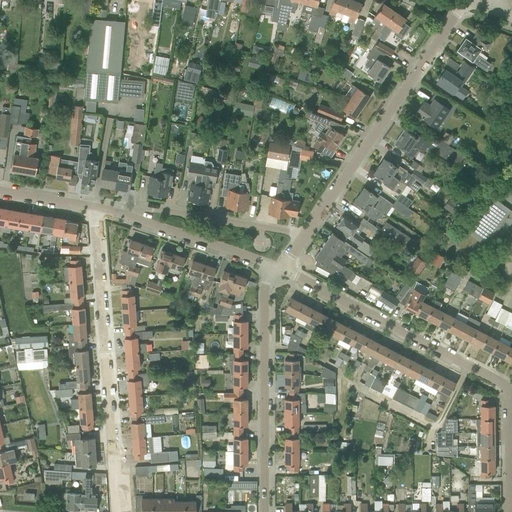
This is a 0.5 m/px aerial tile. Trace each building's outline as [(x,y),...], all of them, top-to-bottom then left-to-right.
[(153,0),(151,20),(159,21),(161,6),(161,0),(153,0)] [(218,8),(219,0),(207,0),(206,9),(217,11),(218,8)] [(277,21),(276,29),(278,30),(286,22),(288,11),(294,13),(297,2),(303,3),(304,0),(290,0),(289,5),(281,3),(279,14),(277,21)] [(304,0),(303,3),(301,11),(303,12),(305,12),(308,13),(312,14),(321,17),(322,14),(324,8),(318,6),(317,6),(318,2),(318,0),(304,0)] [(343,13),(348,0),(333,0),(330,8),(328,14),(335,16),(337,10),(343,13)] [(362,4),(352,0),(348,0),(343,13),(342,18),(341,21),(346,23),(347,21),(353,23),(355,18),(356,18),(362,4)] [(381,31),(394,11),(383,4),(374,16),(375,16),(371,21),(374,24),(373,25),(376,28),(370,37),(371,38),(365,47),(371,50),(370,50),(372,51),(374,47),(377,41),(376,41),(378,37),(381,33),(380,32),(381,31)] [(248,6),(247,6),(241,5),(239,14),(247,15),(248,6)] [(381,33),(378,37),(384,41),(392,28),(397,31),(395,35),(401,39),(410,27),(404,23),(406,19),(394,11),(381,31),(380,32),(381,33)] [(318,26),(321,17),(312,14),(307,29),(317,32),(318,26)] [(321,17),(318,26),(325,28),(328,16),(322,14),(321,17)] [(83,97),(83,100),(118,103),(118,96),(130,97),(132,82),(120,81),(120,72),(124,31),(124,21),(106,20),(96,19),(90,18),(89,31),(87,59),(87,64),(86,69),(85,79),(83,97)] [(358,19),(352,33),(350,37),(357,40),(365,21),(358,19)] [(476,53),(481,46),(486,50),(491,43),(476,33),(470,43),(465,39),(458,50),(460,51),(456,56),(460,59),(464,54),(466,56),(465,56),(485,70),(490,63),(476,53)] [(393,50),(377,41),(374,47),(384,54),(385,54),(390,56),(393,50)] [(240,50),(242,44),(235,42),(233,48),(240,50)] [(389,67),(379,61),(384,54),(374,47),(372,51),(370,50),(366,57),(368,58),(364,64),(369,68),(367,70),(370,72),(369,74),(376,78),(375,79),(377,80),(377,79),(380,81),(381,81),(380,80),(389,67)] [(38,60),(37,67),(59,70),(60,63),(38,60)] [(462,86),(475,69),(465,62),(455,77),(445,70),(438,79),(444,84),(443,86),(462,99),(468,91),(462,86)] [(154,67),(153,72),(165,75),(167,70),(154,67)] [(186,70),(183,79),(195,82),(197,73),(186,70)] [(306,71),(303,81),(310,83),(311,78),(309,78),(310,72),(306,71)] [(269,74),(268,80),(277,83),(279,78),(269,74)] [(153,75),(152,80),(153,80),(156,81),(172,84),(173,80),(153,75)] [(266,92),(269,83),(263,81),(260,90),(266,92)] [(370,96),(361,90),(357,88),(352,85),(345,95),(350,99),(362,107),(370,96)] [(362,107),(350,99),(345,95),(341,94),(339,98),(346,103),(342,109),(355,118),(362,107)] [(434,99),(429,105),(423,101),(415,113),(436,127),(448,109),(434,99)] [(24,111),(25,101),(14,100),(13,109),(24,111)] [(2,105),(0,122),(0,134),(7,136),(8,136),(11,107),(2,105)] [(74,105),(70,144),(79,144),(83,106),(74,105)] [(262,109),(254,106),(253,113),(261,114),(262,109)] [(327,107),(323,115),(340,121),(343,114),(327,107)] [(134,120),(144,120),(144,108),(135,108),(134,120)] [(307,108),(304,116),(319,121),(319,122),(315,127),(315,130),(320,134),(317,138),(318,139),(313,146),(321,151),(325,145),(333,150),(339,141),(341,141),(343,138),(342,136),(343,135),(339,132),(345,124),(335,120),(307,108)] [(491,108),(484,118),(490,122),(497,112),(491,108)] [(86,122),(96,122),(96,114),(87,114),(86,122)] [(134,123),(131,142),(133,143),(142,144),(144,124),(134,123)] [(38,136),(39,129),(25,127),(24,134),(38,136)] [(457,167),(464,154),(430,136),(426,141),(417,135),(416,137),(404,129),(394,144),(406,152),(404,155),(411,159),(418,149),(423,153),(427,147),(452,162),(451,164),(457,167)] [(445,131),(441,140),(450,145),(454,135),(445,131)] [(193,146),(196,133),(190,132),(188,145),(193,146)] [(12,160),(11,170),(17,171),(17,173),(33,175),(34,174),(35,174),(37,164),(38,165),(39,159),(38,159),(38,158),(34,157),(36,144),(30,143),(31,138),(17,135),(14,153),(13,153),(12,160)] [(295,146),(303,149),(305,142),(297,139),(295,146)] [(289,150),(290,145),(269,140),(266,156),(288,160),(289,150)] [(137,171),(142,144),(133,143),(131,162),(133,162),(132,165),(127,164),(127,165),(118,164),(117,171),(114,188),(128,190),(131,170),(137,171)] [(97,160),(96,160),(88,159),(90,145),(79,144),(78,162),(76,173),(83,174),(81,182),(84,183),(84,184),(85,185),(86,186),(87,186),(88,186),(89,185),(90,185),(90,184),(93,184),(97,160)] [(225,149),(218,148),(216,161),(223,162),(225,149)] [(297,168),(299,158),(300,152),(289,150),(288,160),(286,166),(297,168)] [(177,153),(176,162),(183,163),(185,155),(177,153)] [(76,175),(76,173),(78,162),(59,158),(60,157),(51,155),(48,173),(56,174),(55,177),(70,180),(71,174),(76,175)] [(380,165),(379,166),(398,179),(406,185),(416,191),(420,186),(410,179),(409,179),(406,177),(409,174),(406,172),(407,171),(404,169),(397,164),(396,167),(392,164),(384,159),(383,160),(381,161),(379,163),(380,165)] [(114,188),(117,171),(109,169),(110,161),(105,160),(100,185),(114,188)] [(423,167),(419,164),(414,161),(410,166),(415,169),(419,172),(423,167)] [(161,167),(162,163),(155,162),(153,176),(151,176),(150,182),(149,183),(148,183),(148,187),(149,187),(148,193),(156,195),(161,167)] [(197,202),(203,170),(203,167),(204,164),(189,162),(187,178),(194,179),(194,183),(191,183),(190,190),(189,190),(189,194),(190,194),(189,200),(197,202)] [(278,216),(284,178),(285,178),(286,166),(280,165),(274,197),(272,197),(271,204),(270,204),(269,208),(270,208),(269,214),(278,216)] [(217,167),(211,166),(211,168),(203,167),(203,170),(197,202),(206,203),(207,198),(208,198),(209,193),(208,193),(209,186),(213,187),(214,182),(215,183),(217,167)] [(401,193),(406,185),(398,179),(379,166),(374,173),(386,181),(384,184),(391,189),(391,188),(399,194),(396,200),(407,208),(407,207),(412,201),(401,193)] [(161,167),(156,195),(165,196),(166,191),(167,191),(168,186),(167,186),(171,186),(173,174),(173,173),(173,170),(161,167)] [(419,172),(415,169),(410,175),(422,184),(423,184),(429,188),(433,182),(419,172)] [(482,188),(490,178),(482,171),(473,183),(482,188)] [(250,189),(248,182),(246,182),(245,172),(241,173),(241,176),(235,208),(244,210),(245,204),(246,205),(246,204),(248,204),(248,201),(246,201),(247,200),(246,200),(247,192),(249,192),(250,189)] [(260,194),(263,174),(255,172),(252,193),(260,194)] [(235,208),(241,176),(235,175),(232,190),(229,189),(228,197),(227,197),(226,201),(227,201),(226,207),(235,208)] [(284,178),(278,216),(287,217),(287,214),(296,216),(299,202),(298,202),(291,201),(293,193),(288,192),(290,179),(285,178),(284,178)] [(511,221),(511,189),(502,182),(492,196),(490,195),(465,228),(468,230),(484,242),(486,244),(486,243),(492,235),(498,240),(511,221)] [(470,205),(482,188),(473,183),(461,199),(470,205)] [(392,204),(384,199),(377,194),(375,196),(364,188),(359,195),(378,208),(383,212),(389,215),(394,208),(408,217),(412,211),(407,207),(407,208),(396,200),(392,204)] [(355,201),(354,202),(362,208),(365,211),(364,213),(374,220),(375,218),(376,218),(379,217),(383,212),(378,208),(359,195),(358,197),(356,197),(354,199),(355,201)] [(450,201),(444,209),(449,212),(450,212),(455,205),(450,201)] [(0,231),(5,232),(8,210),(0,208),(0,224),(1,224),(0,228),(0,231)] [(17,227),(20,212),(8,210),(5,232),(10,233),(11,226),(17,227)] [(28,236),(31,214),(20,212),(17,227),(24,228),(23,235),(28,236)] [(40,231),(43,216),(31,214),(28,236),(32,237),(33,230),(40,231)] [(363,238),(358,235),(354,231),(358,225),(344,215),(336,226),(343,231),(342,233),(358,245),(356,248),(368,256),(374,248),(362,240),(363,238)] [(50,240),(54,218),(43,216),(40,231),(47,232),(46,239),(50,240)] [(63,235),(66,220),(54,218),(50,240),(51,240),(50,245),(54,245),(55,241),(56,234),(62,235),(63,235)] [(76,232),(77,223),(66,220),(63,235),(62,235),(62,237),(69,239),(68,243),(77,244),(79,232),(76,232)] [(415,241),(386,222),(381,230),(409,249),(415,241)] [(484,242),(468,230),(457,244),(473,256),(484,242)] [(369,257),(344,241),(340,238),(332,233),(320,250),(342,265),(345,261),(340,257),(345,250),(364,263),(369,257)] [(126,251),(124,259),(127,260),(125,264),(129,266),(126,273),(132,274),(134,267),(136,262),(142,243),(130,239),(126,251)] [(154,247),(142,243),(136,262),(148,266),(151,259),(150,259),(154,247)] [(158,259),(154,269),(166,273),(169,266),(173,253),(161,249),(158,259)] [(347,268),(342,265),(320,250),(314,258),(316,260),(314,265),(328,272),(331,267),(342,275),(347,268)] [(185,257),(173,253),(169,266),(180,270),(185,257)] [(441,262),(443,258),(444,257),(436,253),(429,262),(439,267),(441,262)] [(410,269),(418,274),(426,262),(418,257),(410,269)] [(70,266),(68,266),(69,282),(82,281),(80,265),(79,260),(70,260),(70,266)] [(200,276),(204,264),(192,260),(188,272),(200,276)] [(215,268),(204,264),(200,276),(197,285),(208,289),(211,280),(215,268)] [(135,284),(140,269),(134,267),(132,274),(130,282),(135,284)] [(229,292),(230,286),(231,286),(235,274),(223,270),(217,288),(224,290),(222,295),(219,304),(224,306),(230,308),(231,305),(233,299),(227,297),(229,292)] [(454,291),(461,276),(451,271),(443,286),(454,291)] [(246,278),(235,274),(231,286),(230,286),(229,292),(239,295),(241,290),(242,290),(246,278)] [(171,278),(165,276),(162,285),(168,287),(171,278)] [(467,293),(472,282),(467,279),(461,290),(467,293)] [(83,296),(82,281),(69,282),(69,287),(69,290),(70,296),(73,296),(73,302),(83,301),(82,296),(83,296)] [(148,281),(145,289),(159,294),(162,285),(157,284),(154,283),(148,281)] [(431,282),(429,287),(435,290),(437,285),(431,282)] [(478,297),(483,288),(472,282),(467,293),(468,293),(467,293),(478,298),(478,297)] [(194,295),(196,287),(191,285),(188,294),(194,295)] [(410,287),(400,301),(399,302),(405,306),(404,307),(415,313),(421,301),(425,294),(410,287)] [(494,293),(491,292),(483,288),(478,297),(489,303),(494,293)] [(134,311),(133,295),(131,295),(131,290),(121,290),(122,296),(121,296),(122,311),(134,311)] [(383,290),(377,299),(393,308),(398,300),(383,290)] [(296,315),(302,303),(290,298),(284,309),(296,315)] [(437,324),(443,312),(438,310),(441,303),(436,300),(432,307),(426,318),(437,324)] [(502,304),(493,300),(486,313),(494,318),(502,304)] [(85,323),(84,307),(83,307),(83,301),(73,302),(53,303),(43,303),(43,306),(43,310),(60,309),(71,309),(72,324),(85,323)] [(426,318),(432,307),(421,301),(415,313),(426,318)] [(242,320),(242,314),(242,303),(231,305),(230,308),(224,306),(221,314),(233,315),(233,318),(233,334),(246,334),(246,320),(242,320)] [(307,321),(313,309),(302,303),(296,315),(307,321)] [(457,313),(457,312),(446,307),(443,312),(437,324),(448,330),(457,313)] [(317,326),(324,315),(313,309),(307,321),(317,326)] [(135,326),(134,311),(122,311),(123,327),(124,327),(124,332),(134,332),(133,326),(135,326)] [(459,335),(465,323),(455,319),(455,318),(455,317),(458,312),(457,312),(457,313),(448,330),(459,335)] [(328,332),(335,320),(324,315),(317,326),(328,332)] [(469,316),(465,324),(465,323),(459,335),(470,341),(476,329),(480,322),(469,316)] [(339,338),(345,326),(335,320),(328,332),(339,338)] [(86,339),(85,323),(72,324),(73,334),(68,334),(69,345),(76,345),(86,344),(85,339),(86,339)] [(345,326),(339,338),(350,343),(356,332),(345,326)] [(481,347),(487,335),(476,329),(470,341),(481,347)] [(125,338),(124,338),(125,354),(137,353),(147,352),(146,344),(137,344),(136,338),(142,338),(152,337),(152,330),(141,331),(134,332),(124,332),(125,338)] [(292,332),(287,346),(287,350),(291,350),(296,350),(301,338),(299,337),(294,334),(292,332)] [(356,332),(350,343),(361,349),(367,337),(356,332)] [(246,347),(246,334),(233,334),(228,334),(228,341),(233,341),(233,353),(242,353),(242,347),(246,347)] [(16,349),(46,347),(45,335),(15,337),(16,349)] [(492,352),(498,340),(487,335),(481,347),(492,352)] [(372,355),(378,343),(367,337),(361,349),(358,355),(363,358),(366,352),(372,355)] [(503,358),(509,346),(498,340),(492,352),(503,358)] [(194,342),(194,353),(203,353),(203,342),(194,342)] [(383,360),(389,349),(378,343),(372,355),(367,365),(371,368),(375,363),(377,364),(379,359),(383,360)] [(86,350),(86,344),(76,345),(77,350),(74,351),(75,366),(88,365),(87,350),(86,350)] [(511,362),(511,347),(509,346),(503,358),(511,362)] [(46,349),(32,350),(33,360),(47,359),(46,349)] [(394,366),(400,354),(389,349),(383,360),(383,361),(381,366),(392,371),(394,366)] [(25,351),(16,351),(17,361),(25,361),(25,351)] [(137,353),(125,354),(127,369),(128,375),(137,374),(137,369),(139,368),(137,353)] [(243,359),(242,353),(233,353),(230,353),(230,373),(233,373),(246,373),(246,359),(243,359)] [(289,359),(284,359),(284,373),(298,373),(299,373),(299,365),(298,365),(298,354),(298,353),(296,353),(288,353),(289,359)] [(405,372),(411,360),(400,354),(394,366),(405,372)] [(207,368),(207,356),(196,356),(196,368),(207,368)] [(416,378),(422,366),(411,360),(405,372),(416,378)] [(89,381),(88,365),(75,366),(76,382),(79,382),(80,387),(89,386),(89,381)] [(427,383),(433,371),(422,366),(416,378),(413,383),(424,389),(427,383)] [(334,378),(336,370),(323,367),(321,375),(334,378)] [(369,387),(374,377),(375,378),(378,371),(374,368),(371,373),(370,372),(363,384),(369,387)] [(195,392),(194,371),(183,372),(184,392),(195,392)] [(438,389),(444,377),(433,371),(427,383),(438,389)] [(148,373),(143,373),(137,374),(128,375),(128,380),(127,380),(129,396),(140,395),(140,387),(149,386),(148,373)] [(246,387),(246,373),(233,373),(233,393),(242,393),(242,387),(246,387)] [(298,373),(284,373),(284,387),(289,387),(289,393),(298,393),(298,380),(299,380),(299,373),(298,373)] [(386,383),(375,378),(374,377),(369,387),(381,393),(386,383)] [(444,377),(438,389),(436,392),(441,394),(439,398),(446,402),(449,395),(455,383),(444,377)] [(325,384),(325,403),(335,403),(335,384),(325,384)] [(78,398),(70,399),(71,409),(78,408),(91,407),(90,392),(89,392),(89,386),(80,387),(80,392),(77,393),(78,398)] [(403,403),(408,393),(397,387),(392,398),(403,403)] [(72,396),(71,388),(49,390),(53,397),(72,396)] [(242,399),(242,393),(233,393),(224,393),(223,399),(233,399),(233,412),(247,412),(247,399),(242,399)] [(298,404),(298,393),(289,393),(289,399),(284,399),(284,412),(298,412),(305,412),(305,404),(298,404)] [(419,399),(408,393),(403,403),(413,409),(419,399)] [(142,411),(140,395),(129,396),(130,412),(131,412),(131,417),(140,416),(140,411),(142,411)] [(488,405),(488,400),(480,400),(480,419),(494,419),(494,405),(488,405)] [(92,423),(91,407),(78,408),(79,413),(79,419),(80,424),(82,424),(83,429),(92,429),(92,423)] [(233,412),(233,432),(242,432),(242,426),(246,426),(247,412),(233,412)] [(298,432),(298,412),(284,412),(284,426),(289,426),(289,432),(298,432)] [(144,437),(143,423),(164,422),(163,414),(140,416),(131,417),(131,422),(132,438),(144,437)] [(457,418),(447,418),(446,418),(439,432),(452,432),(457,432),(457,418)] [(494,419),(480,419),(476,419),(476,432),(494,432),(494,419)] [(79,432),(78,424),(67,425),(67,433),(79,432)] [(217,432),(198,433),(199,440),(217,438),(217,432)] [(242,438),(242,432),(233,432),(233,451),(247,451),(247,438),(242,438)] [(298,451),(298,432),(289,432),(289,438),(284,438),(284,451),(298,451)] [(452,446),(452,432),(439,432),(436,432),(436,446),(452,446)] [(494,445),(494,432),(476,432),(476,445),(494,445)] [(94,437),(84,438),(80,438),(79,433),(65,434),(65,440),(71,440),(71,445),(74,445),(75,453),(95,451),(94,437)] [(34,437),(11,443),(4,444),(0,445),(0,464),(9,463),(17,461),(13,448),(26,445),(27,451),(37,449),(34,437)] [(144,437),(132,438),(133,454),(134,454),(134,459),(143,459),(143,455),(143,453),(145,453),(150,452),(150,458),(150,462),(170,461),(169,451),(153,452),(152,447),(151,437),(144,437)] [(494,459),(494,445),(476,445),(476,459),(481,459),(494,459)] [(96,465),(95,451),(75,453),(76,467),(82,466),(96,465)] [(247,465),(247,451),(233,451),(233,471),(242,471),(242,465),(247,465)] [(298,471),(298,461),(298,451),(284,451),(284,464),(289,465),(289,471),(298,471)] [(378,456),(378,464),(392,465),(392,456),(378,456)] [(494,472),(494,459),(481,459),(481,478),(488,478),(488,472),(494,472)] [(13,482),(11,472),(9,463),(0,464),(0,478),(3,478),(4,484),(13,482)] [(153,471),(152,465),(135,467),(135,474),(148,474),(148,472),(153,471)] [(222,469),(203,468),(202,478),(222,479),(222,469)] [(85,480),(85,472),(70,471),(71,470),(53,469),(53,470),(44,469),(44,483),(61,484),(62,479),(70,479),(70,478),(74,478),(74,479),(85,480)] [(96,510),(97,497),(97,494),(91,494),(92,477),(106,478),(105,473),(85,472),(85,480),(84,488),(84,493),(84,509),(96,510)] [(317,496),(317,480),(317,475),(309,474),(309,496),(317,496)] [(325,500),(326,474),(319,474),(317,500),(325,500)] [(290,476),(276,476),(275,484),(289,484),(290,476)] [(348,493),(355,493),(355,476),(347,476),(348,493)] [(247,489),(247,481),(227,481),(227,489),(247,489)] [(493,497),(475,497),(475,484),(468,484),(468,491),(467,511),(468,511),(468,509),(475,509),(474,511),(493,511),(494,502),(493,502),(493,497)] [(84,493),(84,488),(75,487),(75,493),(67,492),(66,508),(84,509),(84,493)] [(430,501),(430,487),(421,487),(421,501),(430,501)] [(152,511),(152,498),(142,498),(142,495),(135,495),(134,511),(152,511)] [(196,495),(196,501),(185,501),(184,511),(200,511),(201,495),(196,495)] [(163,511),(163,498),(152,498),(152,511),(163,511)] [(173,511),(174,501),(174,498),(163,498),(163,511),(173,511)] [(184,511),(185,501),(174,501),(173,511),(184,511)] [(448,511),(448,510),(443,510),(443,506),(443,503),(436,504),(435,511),(448,511)]
